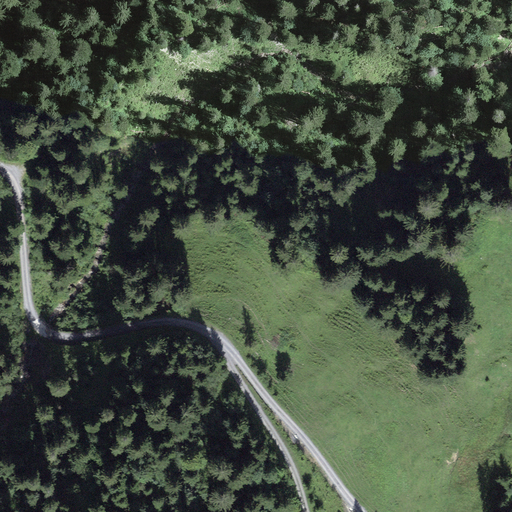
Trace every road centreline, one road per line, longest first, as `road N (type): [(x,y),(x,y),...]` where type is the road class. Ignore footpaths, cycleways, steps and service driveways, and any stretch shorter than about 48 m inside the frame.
road 1 (track): [(0,176),(13,222),(17,290),(35,322),(60,337),(176,322),(201,332),(265,424),(302,511)]
road 2 (track): [(219,351),(356,511)]
